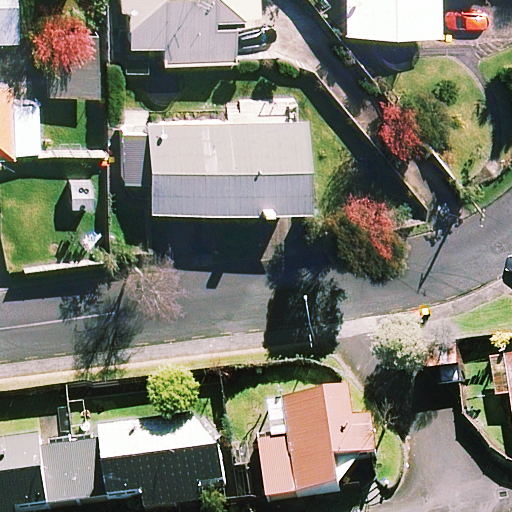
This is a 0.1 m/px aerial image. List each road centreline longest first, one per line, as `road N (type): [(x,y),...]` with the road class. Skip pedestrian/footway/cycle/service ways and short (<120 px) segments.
road 1 (residential): [(313,291),(0,332)]
road 2 (residential): [(492,497),(313,291)]
road 3 (residential): [(511,225),(399,275),(313,291)]
